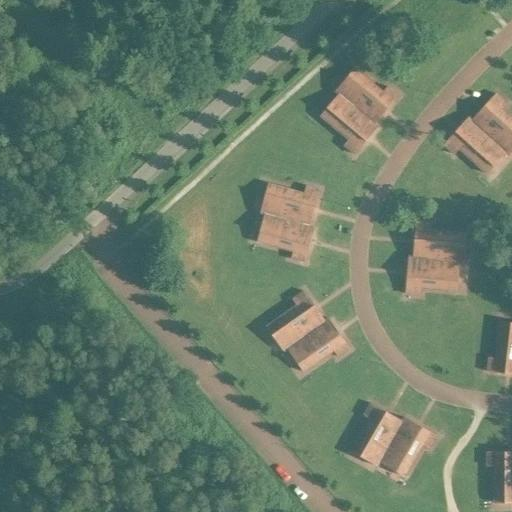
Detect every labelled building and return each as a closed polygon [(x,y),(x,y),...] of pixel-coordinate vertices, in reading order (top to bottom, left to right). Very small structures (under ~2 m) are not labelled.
[(378,126),(378,125),(374,122),(391,101),(392,102),(398,95),(397,95),(392,100),(383,92),(387,87),(387,86),(382,92),(354,68),(353,69),(354,70),(344,81),(346,83),(338,92),(335,90),(378,126)] [(378,126),(335,90),(335,91),(341,96),(333,105),(331,104),(321,115),(320,115),(348,139),(343,145),(344,145),(349,140),(358,148),(354,154),(360,148),(359,147),(376,126),(377,127),(378,126)] [(468,117),(467,117),(509,155),(509,154),(506,152),(511,145),(511,118),(501,108),(506,103),(505,102),(500,108),(491,99),(496,94),(495,93),(489,100),(490,100),(472,121),(468,117)] [(509,155),(467,117),(467,118),(468,119),(450,139),(449,138),(443,144),(444,145),(449,140),(458,148),(453,153),(454,154),(459,149),(486,173),(487,172),(486,172),(496,160),(494,158),(502,150),(508,155),(509,155)] [(260,211),(260,212),(314,226),(308,224),(316,198),(317,198),(319,190),(318,190),(316,197),(304,194),(306,187),(305,186),(303,193),(268,184),(267,185),(268,185),(264,200),(267,201),(264,212),(260,211)] [(314,227),(314,226),(260,212),(268,215),(265,226),(262,225),(258,240),(257,240),(257,241),(292,251),(290,258),(291,258),(293,251),(305,254),(303,261),(304,262),(306,253),(305,253),(312,227),(314,227)] [(408,257),(463,262),(463,261),(460,261),(461,249),(463,249),(465,234),(466,234),(466,233),(429,230),(430,223),(429,222),(428,230),(416,229),(416,221),(415,221),(415,230),(416,230),(414,257),(408,257)] [(463,262),(408,257),(408,258),(409,258),(407,285),(405,285),(405,293),(406,294),(406,286),(419,287),(418,295),(419,295),(420,287),(456,291),(457,289),(455,289),(457,274),(454,274),(455,262),(463,263),(463,262)] [(328,318),(327,318),(323,321),(307,299),(308,298),(304,291),(303,291),(307,297),(297,305),(292,299),(296,305),(266,326),(266,327),(267,326),(276,339),(278,337),(285,347),(282,350),(328,318)] [(328,318),(282,350),(283,351),(289,346),(296,356),(294,357),(303,370),(302,370),(303,371),(333,350),(337,356),(338,356),(334,350),(344,343),(348,349),(349,348),(344,341),(343,342),(327,319),(328,319),(328,318)] [(511,323),(501,322),(501,321),(500,321),(496,358),(488,357),(488,358),(496,359),(494,371),(487,370),(487,371),(495,372),(495,371),(511,372),(511,323)] [(376,466),(404,417),(401,422),(377,408),(378,407),(370,403),(370,404),(376,407),(370,418),(364,414),(363,415),(370,419),(351,451),(352,451),(353,450),(366,458),(367,456),(378,462),(376,465),(376,466)] [(404,417),(376,466),(377,466),(381,459),(391,465),(390,467),(403,475),(403,476),(404,476),(422,444),(429,448),(429,447),(423,443),(429,433),(435,436),(436,435),(428,431),(428,432),(404,419),(405,417),(404,417)] [(511,452),(495,453),(495,451),(486,451),(486,452),(494,452),(494,465),(486,465),(486,466),(494,466),(494,503),(495,503),(495,501),(510,501),(510,499),(511,498),(511,452)]
